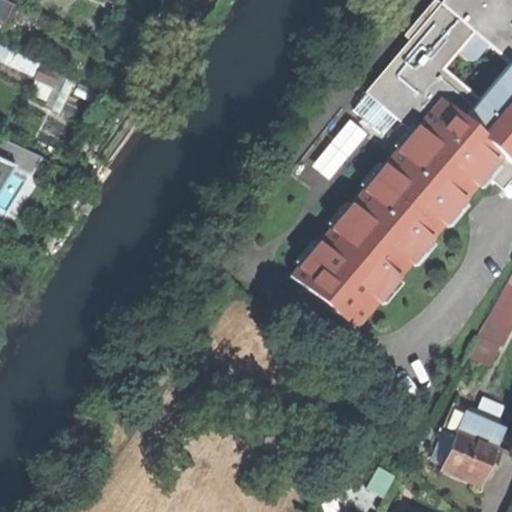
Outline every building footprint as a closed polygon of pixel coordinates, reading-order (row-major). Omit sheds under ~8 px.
[(0,0),(0,21),(9,0),(0,0)] [(511,0),(445,0),(440,6),(433,0),(404,35),(410,41),(353,108),(382,134),(397,116),(399,118),(397,121),(406,129),(408,126),(413,130),(289,275),(304,288),(298,296),(311,307),(318,300),(351,329),(483,175),(493,184),(510,164),(511,165),(511,0)] [(335,180),(373,134),(350,115),(312,161),(335,180)] [(487,321),(485,320),(467,353),(484,363),(503,330),(507,332),(511,323),(511,283),(498,309),(495,308),(487,321)] [(396,377),(407,393),(420,385),(408,368),(396,377)] [(500,429),(464,414),(440,469),(459,477),(477,484),(491,450),(494,444),(500,429)] [(511,451),(494,444),(491,450),(511,458),(511,451)] [(385,495),(397,475),(383,466),(370,486),(385,495)]
